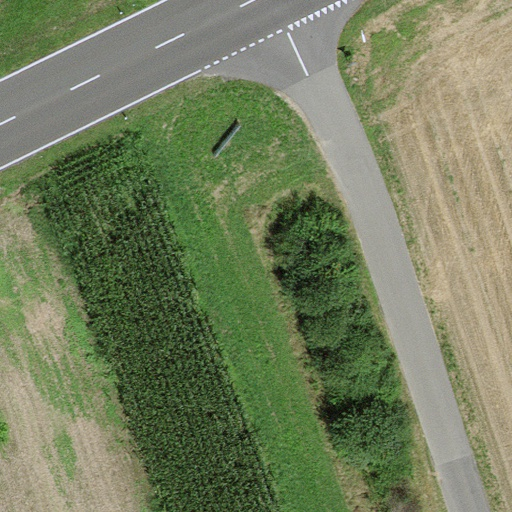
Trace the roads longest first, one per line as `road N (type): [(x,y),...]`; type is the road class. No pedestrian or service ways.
road 1 (residential): [(273,0),(353,157),(473,511)]
road 2 (primary): [(254,0),(0,124)]
